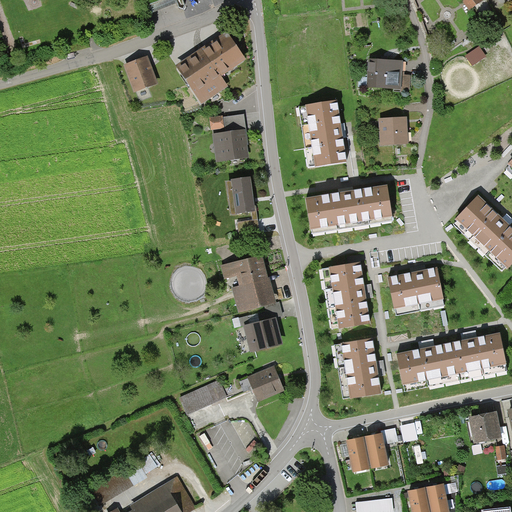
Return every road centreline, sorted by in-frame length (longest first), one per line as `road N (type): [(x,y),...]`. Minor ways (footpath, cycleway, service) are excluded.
road 1 (residential): [(304,427),(310,363),(275,177),(254,0)]
road 2 (unclassified): [(0,83),(203,22),(249,0)]
road 3 (residential): [(511,390),(304,427)]
